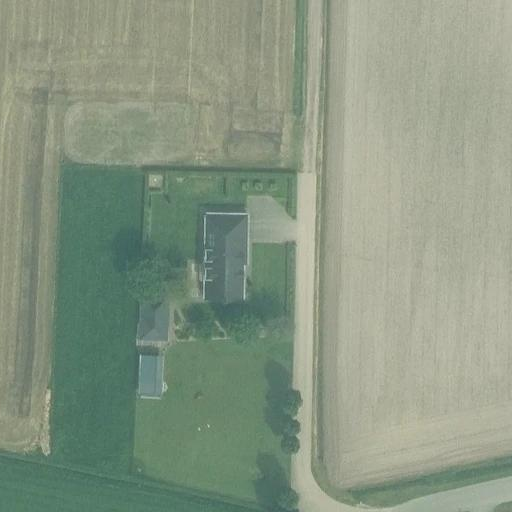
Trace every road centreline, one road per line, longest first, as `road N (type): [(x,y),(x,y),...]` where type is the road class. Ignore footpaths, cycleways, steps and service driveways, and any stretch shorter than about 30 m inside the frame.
road 1 (unclassified): [(341,511),(312,497),(301,471),(310,173)]
road 2 (track): [(310,173),(314,0)]
